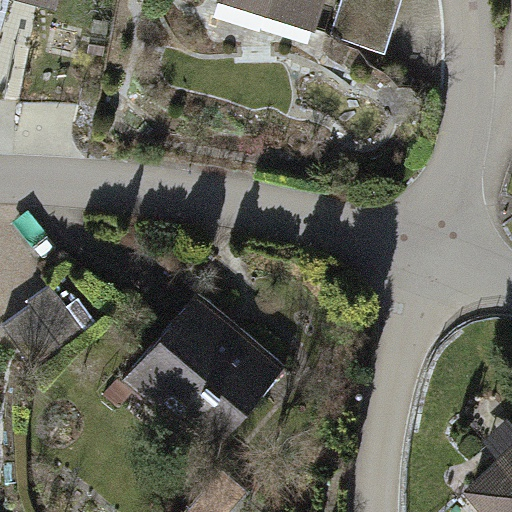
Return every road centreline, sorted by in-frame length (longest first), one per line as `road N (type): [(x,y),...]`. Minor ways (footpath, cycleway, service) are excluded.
road 1 (residential): [(0,177),(166,191),(427,258)]
road 2 (residential): [(427,258),(467,114),(467,0)]
road 3 (residential): [(375,511),(390,384),(427,258)]
